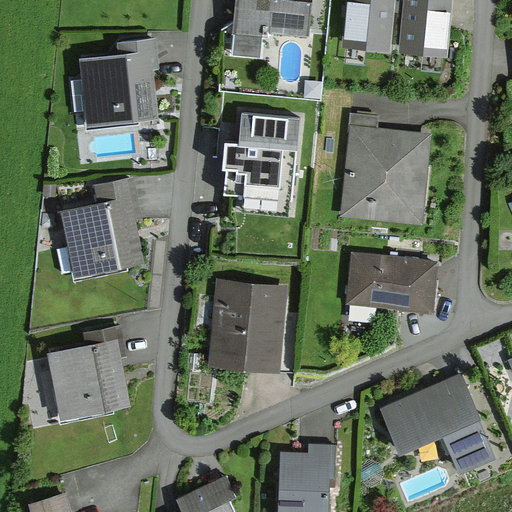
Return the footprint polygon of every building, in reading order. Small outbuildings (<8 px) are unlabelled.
[(311,0),(235,0),(230,53),(260,56),(263,33),(268,34),(268,30),(308,33),(311,0)] [(399,0),(351,0),(348,44),(396,48),(399,0)] [(458,0),(410,0),(407,50),(455,53),(458,0)] [(119,54),(84,57),(90,121),(154,115),(149,69),(156,69),(153,40),(118,43),(119,54)] [(289,205),(296,117),(239,112),(237,145),(224,144),(219,199),(289,205)] [(423,138),(355,132),(349,211),(417,217),(423,138)] [(97,198),(61,206),(74,273),(145,259),(135,212),(141,211),(133,174),(94,182),(97,198)] [(439,257),(351,249),(346,301),(434,309),(439,257)] [(285,286),(221,280),(213,357),(278,363),(285,286)] [(113,342),(53,355),(66,412),(126,399),(113,342)] [(461,375),(385,406),(400,444),(444,426),(461,467),(494,453),(461,375)] [(312,453),(284,452),(281,511),(326,511),(329,444),(313,444),(312,453)] [(233,493),(225,475),(180,496),(187,511),(234,511),(227,495),(233,493)] [(70,511),(66,496),(35,505),(36,511),(70,511)]
